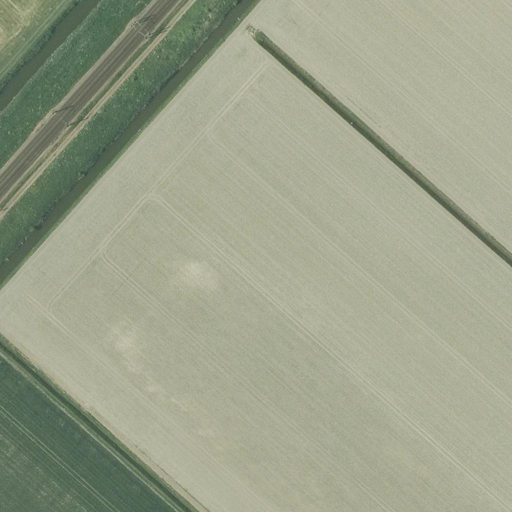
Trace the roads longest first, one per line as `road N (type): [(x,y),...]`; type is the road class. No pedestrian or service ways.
road 1 (track): [(0,215),(192,0)]
road 2 (track): [(0,161),(144,0)]
